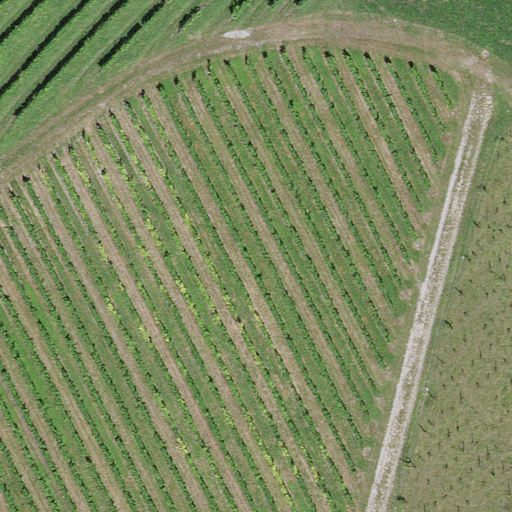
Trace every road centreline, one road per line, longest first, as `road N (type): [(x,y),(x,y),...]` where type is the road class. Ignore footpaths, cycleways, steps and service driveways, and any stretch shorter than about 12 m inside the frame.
road 1 (track): [(511,87),(490,67),(383,29),(258,36),(140,70),(0,174)]
road 2 (track): [(377,511),(490,67)]
